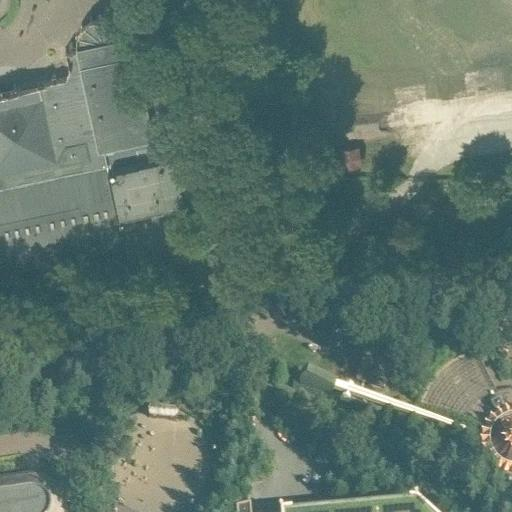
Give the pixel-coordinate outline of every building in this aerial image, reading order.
[(0,267),(123,242),(127,266),(163,258),(176,266),(183,296),(232,285),(221,236),(191,243),(180,236),(176,216),(180,209),(183,203),(182,199),(212,193),(202,145),(169,152),(164,132),(166,131),(156,96),(147,98),(130,33),(120,19),(110,14),(96,14),(85,21),(80,27),(76,38),(76,45),(71,46),(65,47),(72,77),(7,91),(0,92),(0,267)] [(398,341),(370,334),(356,382),(384,389),(398,341)] [(487,424),(293,379),(290,391),(483,435),(484,432),(485,428),(487,424)] [(511,407),(509,408),(502,410),(496,413),(491,418),(487,424),(485,428),(484,432),(483,435),(482,442),(483,449),(486,456),(489,461),(494,466),(500,470),(506,473),(511,474),(511,407)] [(0,511),(65,511),(66,509),(64,498),(58,488),(49,480),(38,476),(32,476),(26,476),(0,479),(0,511)]
